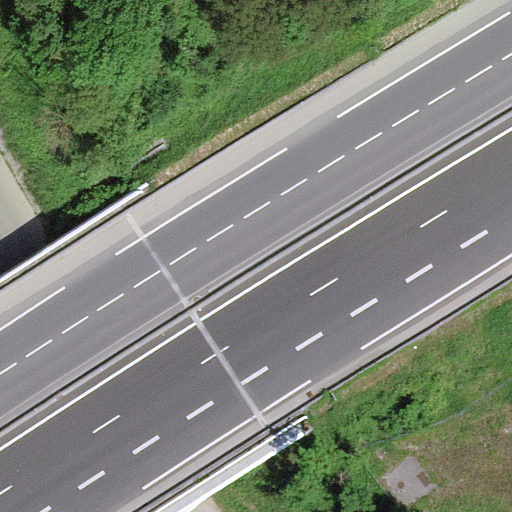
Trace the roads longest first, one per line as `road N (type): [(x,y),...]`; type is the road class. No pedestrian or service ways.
road 1 (trunk): [(511,56),(0,381)]
road 2 (trunk): [(0,507),(511,188)]
road 3 (unclassified): [(0,199),(192,511)]
